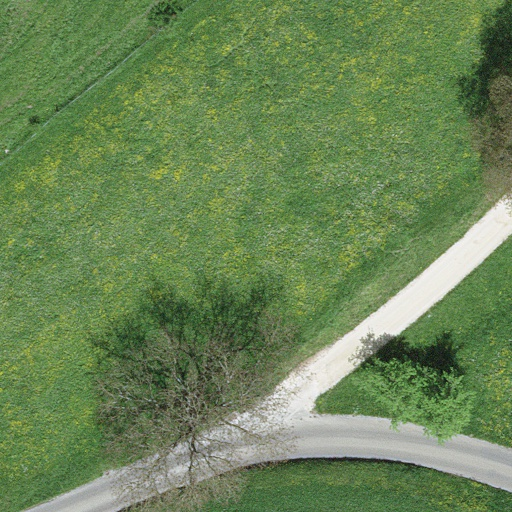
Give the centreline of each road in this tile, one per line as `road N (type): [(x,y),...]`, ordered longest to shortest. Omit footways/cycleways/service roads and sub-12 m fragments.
road 1 (unclassified): [(511,202),(232,448)]
road 2 (tertiary): [(232,448),(386,439),(511,471)]
road 3 (tertiary): [(64,511),(232,448)]
